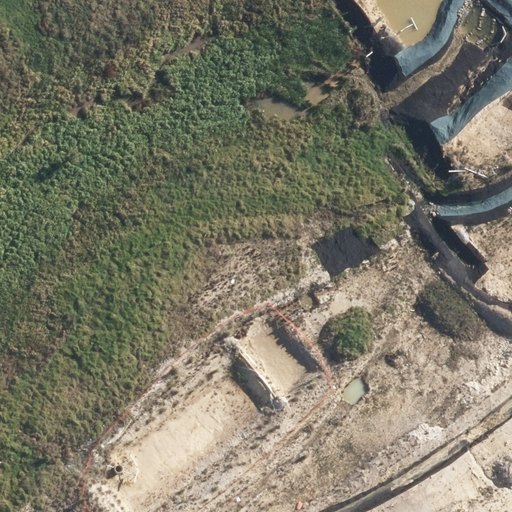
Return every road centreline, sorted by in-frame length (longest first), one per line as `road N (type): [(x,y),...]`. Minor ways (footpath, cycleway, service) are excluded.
road 1 (secondary): [(60,511),(511,188)]
road 2 (secondary): [(511,242),(136,511)]
road 3 (unknown): [(417,310),(511,429)]
